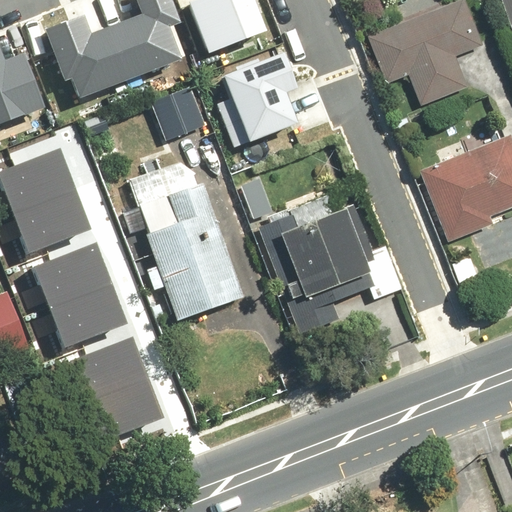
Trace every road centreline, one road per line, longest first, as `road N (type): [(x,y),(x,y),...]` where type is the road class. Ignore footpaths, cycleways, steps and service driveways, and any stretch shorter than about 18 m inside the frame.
road 1 (residential): [(308,0),(470,391)]
road 2 (unknown): [(75,143),(216,489)]
road 3 (primary): [(470,391),(158,511)]
